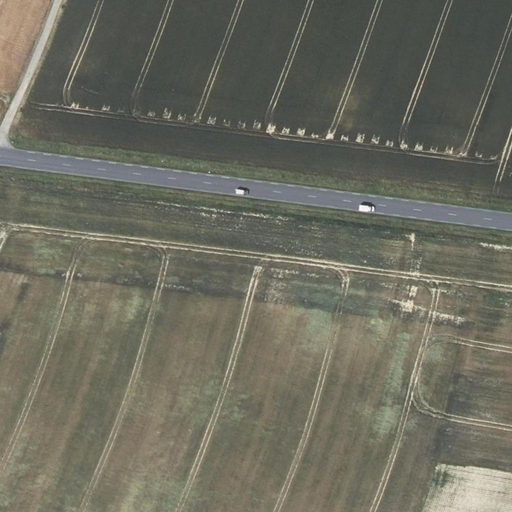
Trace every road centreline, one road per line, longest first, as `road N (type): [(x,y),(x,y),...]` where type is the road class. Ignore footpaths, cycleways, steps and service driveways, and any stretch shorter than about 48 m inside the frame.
road 1 (primary): [(0,156),(511,221)]
road 2 (unclassified): [(0,133),(56,0)]
